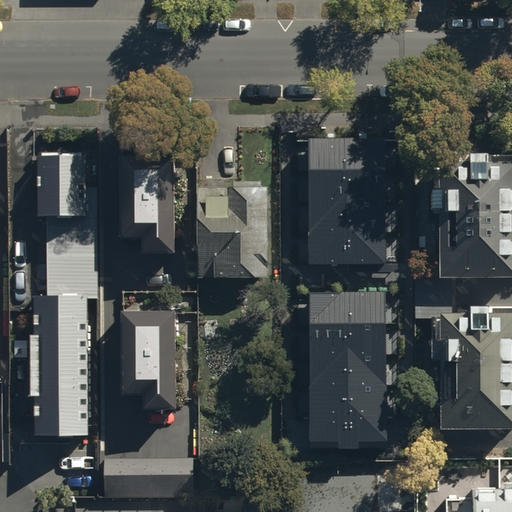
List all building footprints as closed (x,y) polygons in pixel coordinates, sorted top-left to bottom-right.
[(85,154),(38,154),(39,216),(47,215),(86,215),(86,197),(85,154)] [(439,212),(440,278),(511,277),(511,154),(430,156),(430,212),(439,212)] [(175,165),(122,166),(123,234),(143,234),(143,247),(176,247),(175,165)] [(86,215),(47,215),(47,297),(89,297),(98,297),(98,197),(86,197),(86,215)] [(269,206),(200,206),(200,279),(269,279),(269,206)] [(47,297),(35,297),(36,436),(90,436),(89,297),(47,297)] [(175,306),(123,307),(123,391),(145,390),(145,403),(176,403),(175,306)] [(470,312),(440,312),(440,318),(431,318),(432,361),(440,361),(441,428),(511,427),(511,312),(489,313),(489,306),(470,307),(470,312)] [(193,457),(105,457),(105,496),(193,496),(193,457)] [(511,511),(511,487),(472,489),(472,511),(511,511)]
